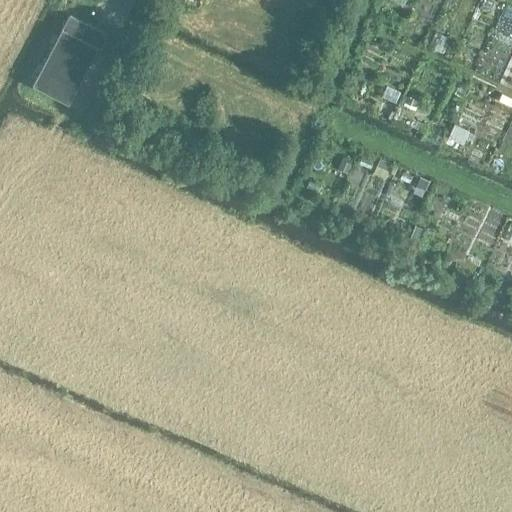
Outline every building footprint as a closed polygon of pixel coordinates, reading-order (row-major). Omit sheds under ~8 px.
[(490,9),(493,2),(486,0),(482,0),(480,6),(490,9)] [(69,103),(106,33),(69,14),(32,84),(69,103)] [(440,52),(447,37),(435,31),(428,46),(440,52)] [(458,100),(465,85),(461,83),(454,98),(458,100)] [(395,102),(400,91),(386,85),(381,96),(395,102)] [(417,104),(419,99),(404,93),(399,104),(415,111),(416,109),(428,114),(430,109),(417,104)] [(511,97),(502,93),(499,99),(511,105),(511,97)] [(456,112),(459,106),(452,102),(449,108),(456,112)] [(444,129),(452,114),(446,111),(438,126),(444,129)] [(476,121),(461,114),(460,117),(474,124),(476,121)] [(463,143),(469,131),(454,124),(448,137),(463,143)] [(439,140),(444,130),(438,127),(433,138),(439,140)] [(386,169),(390,161),(380,157),(373,172),(384,177),(388,170),(386,169)] [(348,173),(352,163),(342,159),(338,168),(348,173)] [(370,169),(372,165),(360,160),(358,163),(370,169)] [(409,183),(411,179),(401,174),(399,178),(409,183)] [(425,189),(429,180),(420,176),(416,185),(425,189)] [(318,193),(321,185),(309,180),(306,187),(318,193)] [(390,195),(394,185),(389,183),(385,193),(390,195)] [(409,237),(420,242),(426,228),(414,224),(409,237)]
